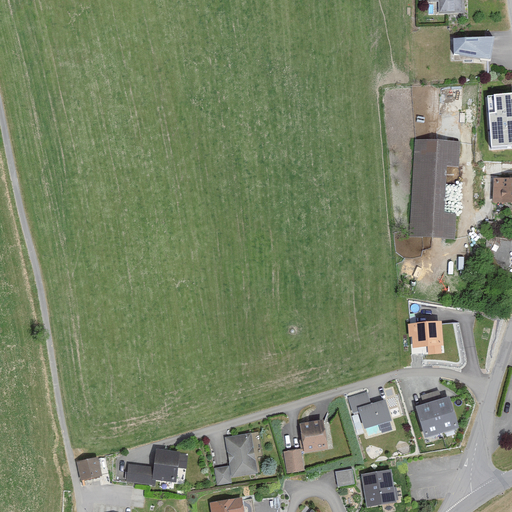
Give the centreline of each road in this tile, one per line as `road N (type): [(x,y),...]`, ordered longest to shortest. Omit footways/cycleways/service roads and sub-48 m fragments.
road 1 (residential): [(123,457),(383,374),(442,371),(496,392)]
road 2 (unclassified): [(0,117),(76,478)]
